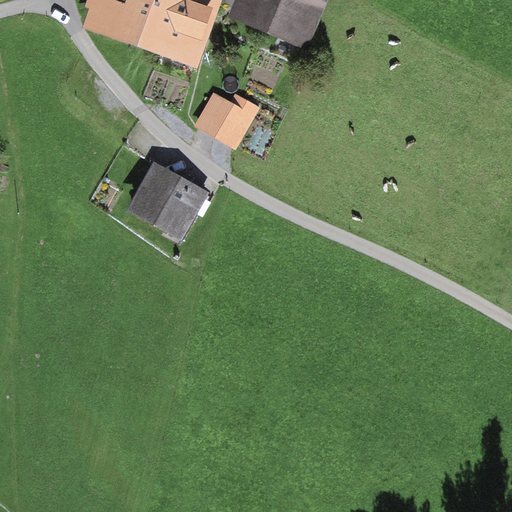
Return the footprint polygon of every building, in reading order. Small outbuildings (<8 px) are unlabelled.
[(99,0),(92,20),(135,35),(146,5),(156,9),(159,0),(99,0)] [(159,0),(156,9),(146,5),(135,35),(192,55),(195,46),(201,49),(218,0),(159,0)] [(320,0),(246,0),(240,15),(302,42),(320,0)] [(200,125),(217,135),(232,110),(214,100),(200,125)] [(155,172),(136,207),(180,232),(193,209),(202,215),(213,196),(203,191),(200,197),(155,172)]
